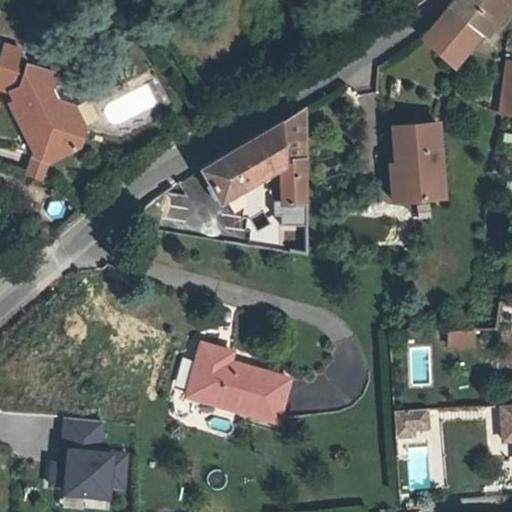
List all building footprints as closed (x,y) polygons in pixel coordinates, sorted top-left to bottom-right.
[(484,35),(502,0),(456,0),(451,8),(484,35)] [(451,8),(423,37),(457,69),(484,35),(451,8)] [(5,104),(18,132),(33,138),(26,156),(40,162),(71,148),(77,131),(60,125),(45,92),(51,77),(23,66),(17,53),(2,47),(0,53),(0,91),(7,94),(10,102),(5,104)] [(511,61),(508,61),(501,114),(511,115),(511,61)] [(77,131),(51,77),(45,92),(60,125),(77,131)] [(303,110),(240,145),(196,170),(217,195),(208,201),(203,235),(307,251),(307,199),(304,199),(303,110)] [(433,124),(390,127),(393,164),(386,164),(389,200),(439,197),(433,124)] [(40,162),(26,156),(17,180),(32,185),(40,162)] [(474,328),(448,328),(449,343),(474,343),(474,328)] [(233,353),(204,344),(201,354),(230,363),(233,353)] [(188,396),(276,423),(289,381),(230,363),(201,354),(188,396)] [(511,401),(502,402),(504,436),(511,435),(511,401)] [(430,410),(409,411),(411,436),(416,436),(416,430),(431,429),(430,410)] [(409,411),(397,412),(399,437),(411,436),(409,411)] [(101,446),(104,419),(57,414),(49,488),(89,492),(87,506),(107,508),(109,486),(125,487),(129,448),(101,446)]
